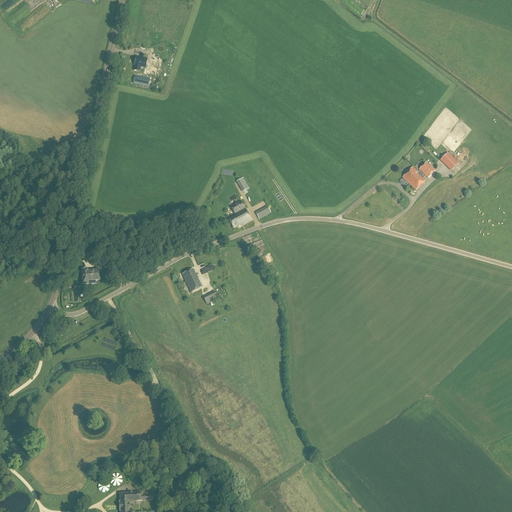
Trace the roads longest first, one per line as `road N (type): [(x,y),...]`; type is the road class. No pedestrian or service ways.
road 1 (unclassified): [(511,267),(348,222),(292,219),(166,265),(83,311),(49,307)]
road 2 (tertiary): [(49,307),(123,0)]
road 3 (track): [(112,294),(162,392),(156,467),(103,500),(104,511)]
